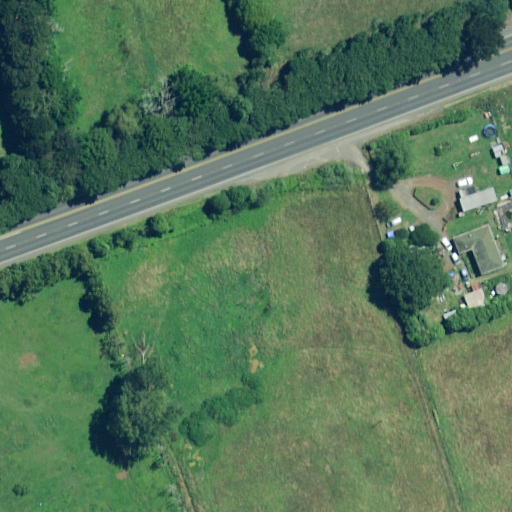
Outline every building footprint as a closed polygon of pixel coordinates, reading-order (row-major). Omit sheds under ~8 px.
[(494,200),(489,187),(457,199),(461,212),(494,200)] [(502,266),(485,225),(450,239),(457,254),(469,250),(479,275),(502,266)] [(503,279),(490,285),(495,297),(508,291),(503,279)] [(485,306),(479,289),(462,296),(468,313),(485,306)] [(457,318),(454,310),(441,314),(444,322),(457,318)]
